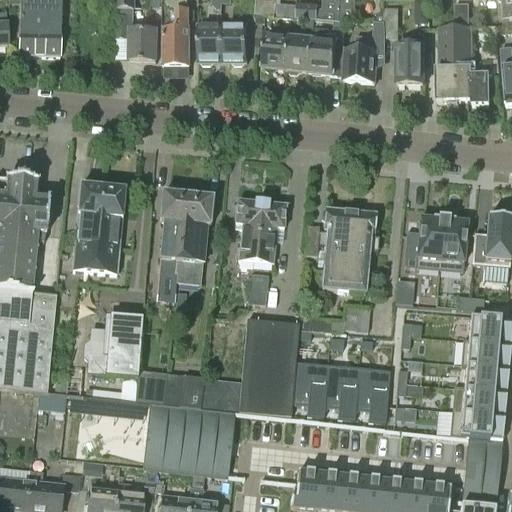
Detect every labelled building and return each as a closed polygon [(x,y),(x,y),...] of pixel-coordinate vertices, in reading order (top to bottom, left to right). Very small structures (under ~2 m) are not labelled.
[(6,0),(7,3),(19,3),(18,61),(58,62),(59,3),(29,3),(29,0),(6,0)] [(116,0),(117,3),(117,14),(133,14),(133,0),(116,0)] [(149,0),(149,12),(163,12),(162,0),(149,0)] [(221,0),(211,0),(211,8),(216,13),(221,13),(220,7),(222,8),(221,0)] [(230,0),(221,0),(222,8),(231,8),(230,0)] [(297,22),(298,9),(280,8),(281,0),(278,0),(255,0),(254,19),(256,19),(265,19),(297,22)] [(511,0),(499,0),(502,30),(511,29),(511,0)] [(454,9),(454,32),(462,31),(468,31),(468,8),(454,9)] [(298,9),(297,22),(305,23),(316,24),(316,15),(317,10),(298,9)] [(384,28),(384,43),(398,43),(398,12),(384,12),(384,16),(384,28)] [(189,72),(189,26),(189,13),(178,13),(178,16),(173,16),(173,31),(163,31),(163,72),(189,72)] [(133,14),(117,14),(115,14),(115,43),(129,43),(129,66),(156,66),(156,35),(133,35),(133,14)] [(265,19),(256,19),(254,28),(264,29),(265,19)] [(222,67),(222,31),(222,24),(213,24),(213,31),(196,31),(196,67),(222,67)] [(342,27),(314,25),(312,45),(320,46),(317,78),(345,81),(348,52),(342,52),(342,27)] [(345,81),(345,87),(374,90),(375,72),(385,69),(384,43),(384,28),(376,28),(374,28),(373,42),(355,41),(355,53),(348,52),(345,81)] [(222,31),(222,67),(247,67),(247,31),(222,31)] [(462,31),(454,32),(438,32),(439,75),(436,75),(437,107),(463,107),(462,31)] [(470,31),(468,31),(462,31),(463,107),(472,106),(472,110),(489,110),(488,81),(492,81),(492,69),(477,69),(477,82),(470,82),(470,31)] [(289,76),(292,43),(263,40),(260,73),(289,76)] [(312,45),(292,43),(289,76),(317,78),(320,46),(312,45)] [(396,50),(396,67),(396,89),(423,89),(423,50),(396,50)] [(511,63),(511,52),(500,53),(505,111),(511,110),(511,63)] [(36,186),(5,183),(5,184),(0,183),(0,393),(46,398),(61,238),(45,237),(48,204),(35,203),(36,186)] [(96,249),(101,193),(79,190),(74,247),(96,249)] [(101,193),(96,249),(118,251),(118,253),(131,254),(132,240),(119,238),(124,195),(101,193)] [(178,288),(186,201),(161,198),(158,226),(162,227),(159,264),(159,265),(158,276),(176,278),(175,288),(178,288)] [(186,201),(178,288),(199,291),(205,231),(209,232),(211,203),(186,201)] [(254,267),(260,208),(236,205),(233,229),(241,230),(237,265),(254,267)] [(285,211),(260,208),(254,267),(272,269),(275,234),(283,234),(285,211)] [(342,297),(349,217),(325,215),(323,236),(326,236),(320,295),(342,297)] [(374,219),(349,217),(342,297),(364,299),(369,240),(372,240),(374,219)] [(418,237),(416,263),(440,265),(444,223),(433,222),(432,224),(420,222),(418,237)] [(485,240),(483,265),(509,268),(511,230),(511,224),(487,222),(485,240)] [(444,223),(440,265),(463,267),(467,227),(454,225),(454,224),(444,223)] [(406,236),(404,262),(416,263),(418,237),(406,236)] [(473,239),(471,264),(483,265),(485,240),(473,239)] [(96,249),(74,247),(71,276),(76,276),(75,288),(88,290),(89,277),(115,280),(118,253),(118,251),(96,249)] [(247,309),(264,310),(267,280),(249,278),(247,309)] [(95,314),(118,317),(122,291),(100,287),(95,314)] [(396,309),(410,311),(411,299),(395,297),(394,309),(396,309)] [(461,302),(460,315),(485,317),(486,305),(461,302)] [(331,323),(329,337),(357,340),(357,338),(367,339),(369,311),(343,309),(341,325),(331,323)] [(298,330),(298,334),(329,337),(331,323),(298,319),(298,330)] [(137,375),(141,323),(108,320),(105,363),(101,362),(103,335),(89,334),(88,346),(87,346),(82,350),(81,362),(85,366),(86,367),(85,380),(104,382),(136,385),(137,375)] [(472,322),(470,347),(510,350),(511,326),(472,322)] [(161,411),(148,410),(148,412),(231,420),(289,426),(298,334),(298,330),(246,325),(240,387),(236,418),(200,415),(161,411)] [(399,328),(398,340),(406,341),(408,329),(399,328)] [(312,337),(298,336),(297,346),(311,347),(312,337)] [(398,340),(397,353),(405,354),(406,341),(398,340)] [(373,347),(360,346),(359,356),(372,357),(373,347)] [(341,358),(342,348),(329,347),(328,356),(341,358)] [(470,347),(468,371),(507,374),(510,350),(470,347)] [(323,414),(327,371),(295,368),(291,411),(306,413),(306,422),(323,424),(324,414),(323,414)] [(82,373),(67,371),(65,400),(80,401),(82,373)] [(354,417),(357,374),(327,371),(323,414),(324,414),(337,415),(336,425),(354,427),(355,417),(354,417)] [(468,371),(466,394),(505,398),(507,374),(468,371)] [(384,429),(389,377),(357,374),(354,417),(355,417),(368,418),(367,428),(384,429)] [(137,375),(136,385),(134,408),(148,410),(161,411),(165,379),(137,375)] [(395,375),(393,388),(402,389),(403,376),(395,375)] [(165,379),(161,411),(200,415),(203,383),(165,379)] [(203,383),(200,415),(236,418),(240,387),(203,383)] [(393,388),(392,399),(401,400),(402,389),(393,388)] [(466,394),(464,418),(503,421),(505,398),(466,394)] [(64,402),(38,399),(36,412),(63,414),(64,402)] [(391,411),(390,424),(399,425),(400,412),(391,411)] [(146,432),(141,477),(225,485),(231,420),(148,412),(146,432)] [(464,418),(461,442),(501,446),(503,421),(464,418)] [(82,478),(90,478),(91,467),(83,466),(82,478)] [(29,478),(25,511),(60,511),(62,495),(78,497),(80,481),(61,479),(60,491),(41,489),(43,477),(30,476),(29,478)] [(291,496),(288,511),(315,511),(319,478),(297,476),(295,496),(291,496)] [(0,511),(25,511),(29,478),(17,477),(16,487),(0,484),(0,511)] [(319,478),(315,511),(337,511),(341,481),(319,478)] [(81,480),(80,489),(91,490),(92,481),(81,480)] [(341,481),(337,511),(359,511),(362,483),(341,481)] [(362,483),(359,511),(380,511),(384,485),(362,483)] [(384,485),(380,511),(402,511),(405,488),(384,485)] [(117,487),(116,497),(114,511),(144,511),(145,500),(127,498),(128,489),(117,487)] [(153,497),(154,488),(144,487),(143,496),(153,497)] [(154,488),(153,497),(163,498),(164,489),(154,488)] [(405,488),(402,511),(424,511),(427,490),(405,488)] [(427,490),(424,511),(446,511),(449,492),(427,490)] [(114,511),(116,497),(86,494),(83,511),(114,511)] [(187,511),(188,505),(158,501),(157,511),(187,511)]
